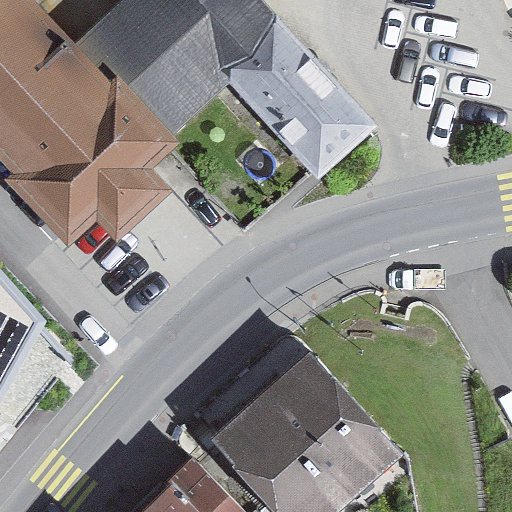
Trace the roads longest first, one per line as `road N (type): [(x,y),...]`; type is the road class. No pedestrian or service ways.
road 1 (secondary): [(38,511),(149,377),(234,298),(313,250),(440,212)]
road 2 (residential): [(440,212),(511,351)]
